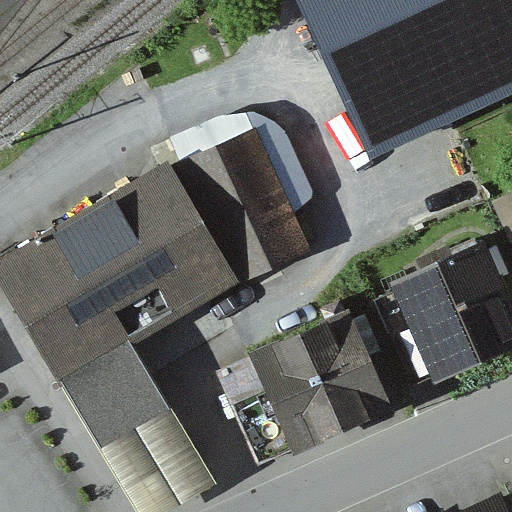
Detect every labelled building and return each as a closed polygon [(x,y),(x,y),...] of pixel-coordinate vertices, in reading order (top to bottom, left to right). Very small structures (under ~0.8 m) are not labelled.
[(511,97),(511,0),(307,0),(299,9),(367,160),(511,97)] [(261,134),(171,173),(0,270),(0,290),(101,462),(171,420),(131,355),(242,289),(314,255),(261,134)] [(511,256),(506,244),(390,295),(433,393),(511,357),(511,256)] [(347,315),(220,376),(267,473),(394,412),(347,315)] [(186,511),(216,495),(171,420),(101,462),(130,511),(186,511)]
